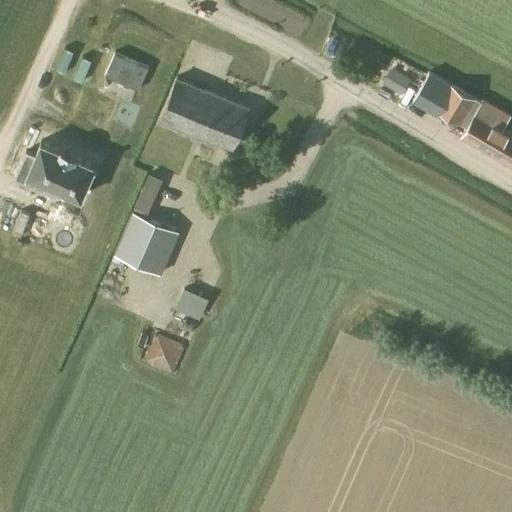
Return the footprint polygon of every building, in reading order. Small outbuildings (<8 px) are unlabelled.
[(106,72),(141,87),(151,65),(117,49),(106,72)] [(382,82),(402,93),(411,78),(391,67),(382,82)] [(161,117),(234,146),(250,106),(177,77),(161,117)] [(476,97),(449,81),(434,107),(462,123),(476,97)] [(483,100),(462,135),(511,164),(511,132),(503,127),(510,115),(483,100)] [(26,150),(19,166),(28,170),(27,173),(47,182),(43,190),(57,196),(61,188),(80,196),(94,165),(41,141),(36,154),(26,150)] [(149,172),(134,207),(148,213),(163,178),(149,172)] [(133,211),(115,253),(161,273),(179,230),(133,211)] [(98,436),(110,408),(81,396),(69,424),(98,436)]
